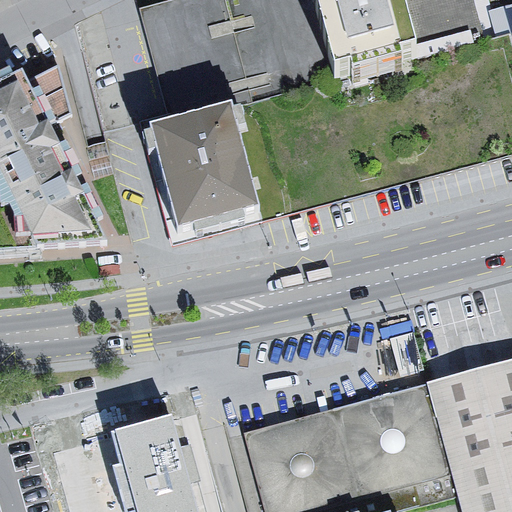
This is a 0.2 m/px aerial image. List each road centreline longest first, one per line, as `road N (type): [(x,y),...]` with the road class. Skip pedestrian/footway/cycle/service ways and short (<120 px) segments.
road 1 (primary): [(0,339),(275,300),(511,243)]
road 2 (unknown): [(130,324),(138,366),(127,406),(145,511)]
